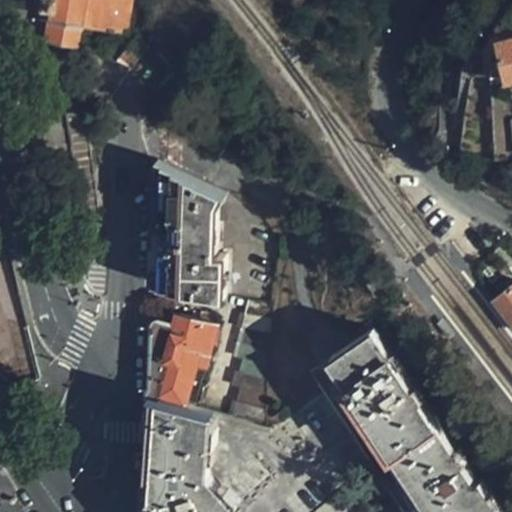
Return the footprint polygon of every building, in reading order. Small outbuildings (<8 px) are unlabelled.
[(45,13),(44,35),(78,42),(82,21),(125,29),(130,0),(38,0),(39,12),(45,13)] [(511,79),(511,35),(500,38),(509,80),(511,79)] [(225,189),(159,160),(155,283),(224,293),(231,252),(218,250),(220,199),(225,189)] [(511,283),(492,299),(511,324),(511,283)] [(265,425),(274,302),(249,296),(239,327),(245,329),(237,355),(242,357),(234,384),(240,385),(232,415),(265,425)] [(163,395),(186,402),(196,365),(206,368),(217,321),(180,311),(177,323),(154,316),(151,392),(163,395)] [(447,317),(439,322),(448,334),(456,329),(447,317)] [(502,511),(479,478),(476,481),(374,326),(310,369),(404,511),(502,511)] [(210,471),(216,410),(186,402),(163,395),(154,494),(158,494),(163,511),(227,511),(237,501),(210,471)] [(348,511),(332,495),(312,511),(348,511)]
